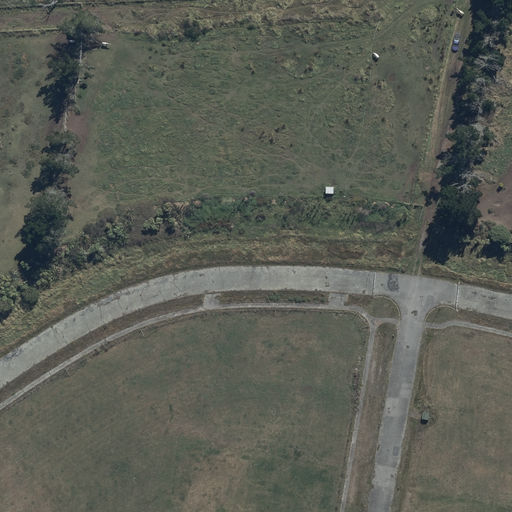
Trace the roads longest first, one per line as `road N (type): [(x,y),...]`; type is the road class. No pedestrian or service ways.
road 1 (residential): [(0,373),(113,306),(180,282),(307,278),(417,288)]
road 2 (residential): [(417,288),(467,0)]
road 3 (residential): [(379,511),(417,288)]
